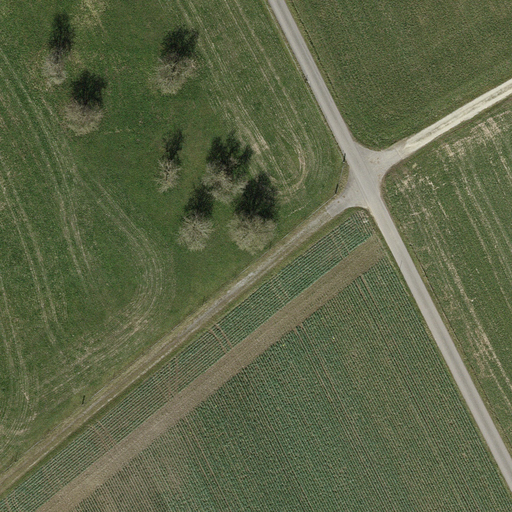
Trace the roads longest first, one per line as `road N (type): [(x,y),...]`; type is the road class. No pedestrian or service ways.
road 1 (track): [(511,95),(369,179),(0,499)]
road 2 (track): [(511,478),(276,0)]
